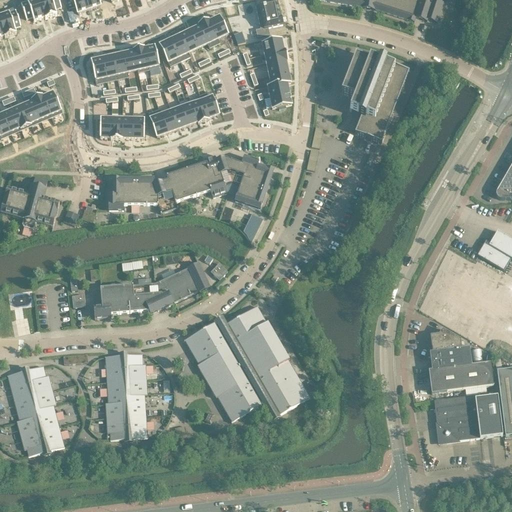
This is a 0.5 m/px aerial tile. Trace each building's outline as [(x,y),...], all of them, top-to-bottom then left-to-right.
[(34,0),(21,4),(27,21),(33,18),(34,22),(45,19),(45,20),(46,20),(39,0),(34,0)] [(58,0),(39,0),(46,20),(57,16),(56,11),(62,9),(58,0)] [(85,0),(66,0),(70,10),(76,8),(78,15),(89,11),(85,0)] [(85,0),(89,11),(101,7),(98,0),(85,0)] [(375,10),(414,23),(416,18),(427,22),(428,20),(437,23),(444,2),(436,0),(319,0),(319,1),(362,7),(362,8),(375,10)] [(269,3),(256,6),(259,20),(280,16),(280,13),(280,12),(279,9),(278,8),(277,1),(269,2),(269,3)] [(15,9),(0,14),(0,22),(5,38),(17,35),(15,30),(21,27),(15,9)] [(235,10),(227,11),(230,25),(238,24),(235,10)] [(261,30),(256,31),(258,38),(270,36),(269,29),(283,26),(281,18),(280,16),(259,20),(261,30)] [(209,21),(220,45),(218,40),(228,36),(219,17),(210,22),(209,21)] [(209,21),(199,26),(210,50),(220,45),(209,21)] [(199,27),(190,31),(198,50),(208,45),(210,50),(199,26),(198,26),(199,27)] [(190,31),(180,36),(191,59),(191,58),(189,54),(198,50),(190,31)] [(242,32),(234,35),(238,45),(246,44),(242,32)] [(180,36),(170,41),(181,63),(191,59),(180,36)] [(170,41),(160,46),(170,68),(181,63),(170,41)] [(282,41),(262,45),(265,56),(285,51),(284,51),(282,41)] [(145,48),(144,48),(149,72),(150,72),(149,69),(160,67),(155,47),(145,49),(145,48)] [(144,48),(133,51),(139,74),(149,72),(144,48)] [(133,52),(123,54),(129,79),(128,74),(138,72),(138,74),(139,74),(133,51),(133,52)] [(285,51),(265,56),(267,66),(287,62),(285,51)] [(123,54),(113,57),(118,81),(129,79),(123,54)] [(363,59),(363,60),(358,58),(358,57),(357,56),(357,58),(356,57),(342,94),(343,94),(342,96),(343,96),(344,95),(349,97),(348,98),(349,98),(350,97),(355,99),(350,112),(359,115),(358,117),(361,118),(355,134),(358,135),(357,136),(358,137),(359,135),(365,138),(364,139),(365,139),(365,138),(371,140),(371,141),(372,142),(372,140),(378,143),(378,144),(379,143),(382,144),(409,72),(407,71),(407,70),(406,70),(406,71),(400,69),(400,67),(399,67),(399,68),(393,66),(394,65),(393,64),(392,66),(386,63),(387,62),(386,62),(385,63),(383,62),(383,63),(380,61),(379,63),(370,60),(369,62),(364,60),(364,59),(363,59)] [(113,57),(102,59),(108,83),(118,81),(113,57)] [(92,68),(90,69),(92,75),(94,75),(95,81),(96,86),(108,83),(102,59),(91,62),(92,68)] [(287,62),(267,66),(269,77),(289,73),(287,63),(288,63),(287,62)] [(271,87),(268,88),(291,83),(289,73),(269,77),(271,87)] [(291,83),(268,88),(270,99),(290,95),(288,85),(291,84),(291,83)] [(211,92),(200,96),(209,121),(209,120),(219,116),(211,92)] [(43,97),(42,97),(51,119),(62,114),(58,106),(61,105),(58,99),(56,100),(53,94),(43,98),(43,97)] [(290,95),(270,99),(272,110),(279,108),(279,111),(286,109),(285,107),(292,106),(290,95)] [(191,102),(199,125),(209,121),(200,96),(199,96),(201,101),(192,104),(191,102)] [(42,97),(32,101),(42,123),(51,119),(42,97)] [(32,102),(23,106),(32,127),(42,123),(32,101),(32,102)] [(191,102),(180,106),(188,127),(198,124),(198,125),(199,125),(191,102)] [(23,106),(13,111),(22,131),(32,127),(23,106)] [(180,106),(170,109),(178,131),(188,127),(180,106)] [(160,111),(159,111),(168,134),(178,131),(170,109),(161,113),(160,111)] [(13,111),(3,115),(12,136),(22,131),(13,111)] [(159,111),(149,115),(157,138),(168,134),(159,111)] [(3,115),(0,116),(0,137),(1,140),(12,136),(3,115)] [(123,120),(122,141),(123,141),(123,140),(133,140),(134,115),(133,115),(133,120),(123,120)] [(134,115),(133,140),(144,140),(145,115),(134,115)] [(98,126),(98,132),(100,132),(100,139),(111,139),(111,141),(112,141),(112,119),(101,119),(100,126),(98,126)] [(112,119),(112,141),(122,141),(123,120),(112,119)] [(365,162),(373,165),(378,152),(370,149),(365,162)] [(235,202),(260,211),(274,171),(267,169),(259,166),(260,163),(245,157),(242,165),(224,159),(217,161),(216,157),(205,161),(206,164),(167,177),(168,181),(155,185),(155,180),(113,179),(113,195),(109,195),(109,204),(109,212),(124,212),(124,206),(169,206),(171,212),(178,209),(176,203),(211,192),(213,199),(227,194),(225,187),(233,184),(240,187),(235,202)] [(511,165),(497,192),(496,193),(496,194),(496,195),(496,196),(496,197),(497,197),(497,198),(498,199),(499,199),(500,200),(501,200),(502,200),(511,199),(511,165)] [(48,182),(35,179),(30,196),(7,190),(1,214),(24,220),(23,225),(24,228),(33,230),(35,229),(36,224),(53,228),(60,204),(43,199),(48,182)] [(511,220),(511,206),(492,209),(511,220)] [(85,211),(82,220),(93,224),(96,214),(85,211)] [(79,216),(68,212),(64,223),(75,227),(79,216)] [(252,216),(243,232),(247,236),(251,245),(264,220),(252,216)] [(492,236),(479,228),(468,247),(481,255),(492,236)] [(503,242),(492,236),(481,255),(491,261),(503,242)] [(511,249),(511,247),(503,242),(491,261),(500,266),(502,267),(511,249)] [(458,264),(471,272),(481,255),(468,247),(458,264)] [(511,249),(502,267),(508,271),(511,273),(511,272),(511,249)] [(471,272),(481,278),(491,261),(481,255),(471,272)] [(210,258),(204,264),(212,271),(217,265),(210,258)] [(481,278),(490,283),(500,266),(491,261),(481,278)] [(156,284),(101,289),(102,307),(94,308),(95,320),(112,319),(111,315),(149,312),(151,316),(174,305),(174,304),(199,292),(199,293),(210,288),(199,263),(188,269),(156,284)] [(219,264),(211,273),(220,281),(228,273),(219,264)] [(490,283),(498,288),(508,271),(502,267),(500,266),(490,283)] [(99,270),(91,271),(91,281),(99,280),(99,270)] [(498,288),(507,294),(511,284),(511,273),(508,271),(498,288)] [(459,302),(446,295),(434,315),(447,323),(459,302)] [(459,302),(447,323),(457,329),(469,308),(459,302)] [(199,366),(198,367),(217,399),(218,399),(232,423),(232,424),(263,406),(273,423),(280,418),(279,417),(311,399),(310,398),(310,399),(288,361),(290,361),(268,323),(266,324),(258,308),(227,326),(222,318),(215,322),(216,324),(185,342),(186,342),(199,366)] [(469,308),(457,329),(467,335),(480,315),(469,308)] [(480,315),(467,335),(478,341),(490,321),(480,315)] [(490,321),(478,341),(488,347),(500,327),(490,321)] [(500,327),(488,347),(498,354),(511,333),(500,327)] [(432,353),(430,353),(432,371),(472,366),(470,351),(469,348),(462,349),(460,340),(442,330),(439,335),(430,336),(432,353)] [(511,333),(498,354),(509,360),(511,354),(511,333)] [(481,350),(470,351),(472,366),(483,365),(481,350)] [(147,396),(145,366),(143,366),(142,356),(127,357),(127,354),(120,355),(120,357),(105,358),(105,359),(106,359),(107,377),(108,391),(109,405),(106,405),(108,435),(111,435),(111,441),(111,442),(126,441),(126,437),(132,437),(133,440),(148,439),(147,439),(146,424),(145,410),(145,411),(144,397),(147,396)] [(88,356),(64,357),(64,365),(88,364),(88,356)] [(432,371),(429,372),(429,377),(431,389),(432,394),(494,387),(491,364),(483,365),(472,366),(432,371)] [(53,407),(56,406),(49,377),(46,378),(43,368),(44,368),(29,371),(29,369),(22,371),(22,373),(8,377),(8,378),(9,377),(13,395),(16,408),(17,408),(20,422),(17,423),(24,447),(25,452),(27,451),(29,457),(29,458),(44,454),(43,451),(49,450),(50,453),(65,449),(65,448),(64,448),(60,434),(61,434),(57,421),(53,407)] [(505,437),(511,436),(511,369),(497,372),(505,437)] [(460,442),(480,439),(504,436),(498,397),(475,400),(475,396),(434,402),(437,425),(442,428),(440,431),(439,432),(439,433),(439,434),(439,435),(439,436),(439,437),(439,438),(440,439),(440,440),(441,440),(441,441),(442,442),(444,443),(446,443),(447,443),(448,443),(449,443),(450,443),(451,442),(452,442),(453,441),(454,440),(455,438),(459,442),(460,442)] [(185,427),(175,429),(177,437),(187,435),(185,427)]
